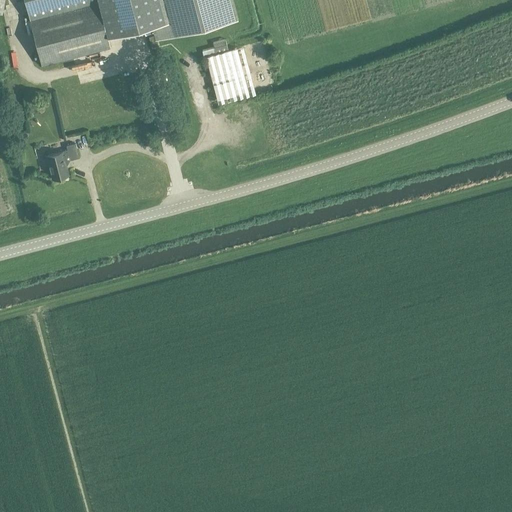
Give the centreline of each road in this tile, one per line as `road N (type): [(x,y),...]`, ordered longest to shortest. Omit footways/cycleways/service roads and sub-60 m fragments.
road 1 (tertiary): [(0,252),(281,180),(511,101)]
road 2 (unknown): [(185,202),(143,51)]
